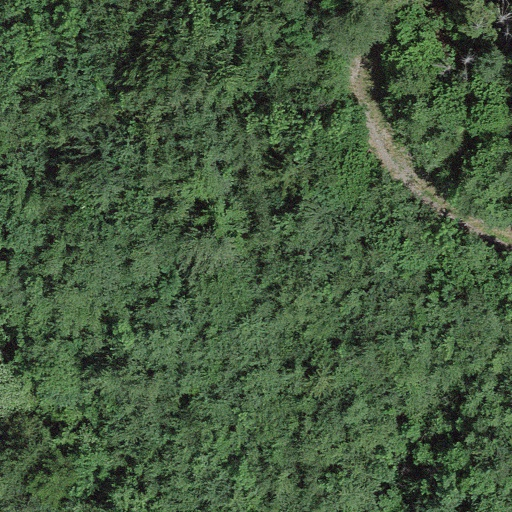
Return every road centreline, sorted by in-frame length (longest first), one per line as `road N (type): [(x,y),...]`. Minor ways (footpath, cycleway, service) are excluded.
road 1 (track): [(396,0),(366,57),(372,127),(410,181),(449,212),(511,240)]
road 2 (track): [(190,511),(65,405),(0,330)]
